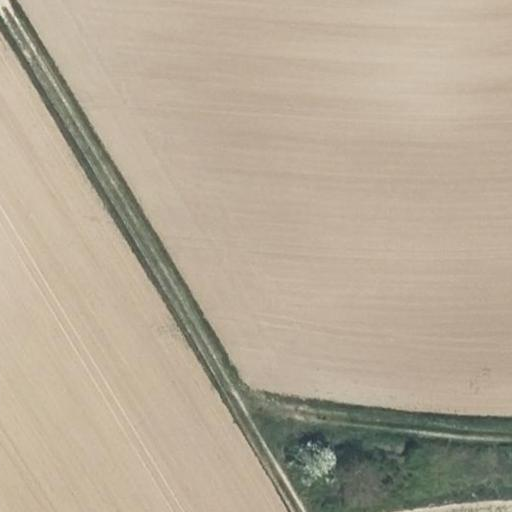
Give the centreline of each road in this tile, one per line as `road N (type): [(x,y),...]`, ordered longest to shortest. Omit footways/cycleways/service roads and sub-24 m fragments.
road 1 (track): [(9,0),(309,511)]
road 2 (track): [(511,438),(431,445),(252,414)]
